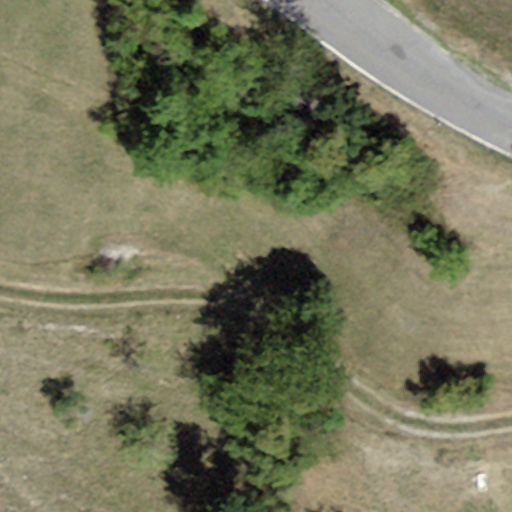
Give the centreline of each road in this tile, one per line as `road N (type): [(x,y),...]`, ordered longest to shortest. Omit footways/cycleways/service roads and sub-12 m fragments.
road 1 (track): [(511,424),(448,434),(359,402),(266,323),(195,299),(46,301),(0,291)]
road 2 (unclassified): [(511,125),(315,0)]
